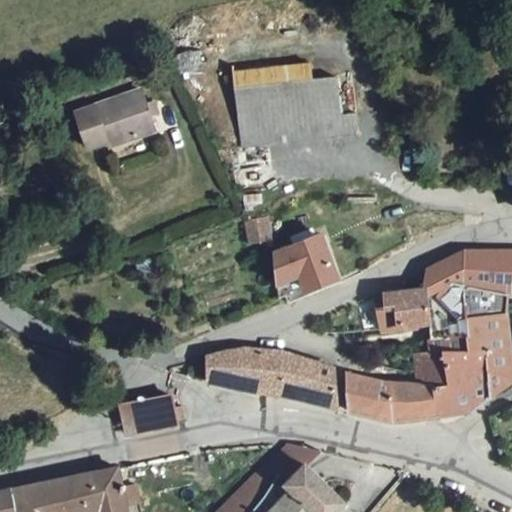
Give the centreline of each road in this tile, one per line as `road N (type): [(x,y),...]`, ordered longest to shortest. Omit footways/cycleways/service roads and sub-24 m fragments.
road 1 (residential): [(146,379),(188,350),(351,287),(452,237),(511,231)]
road 2 (tertiary): [(234,430),(293,423),(439,457),(511,489)]
road 3 (tertiary): [(234,430),(46,469)]
road 4 (residential): [(146,379),(55,343),(0,309)]
road 5 (residential): [(46,469),(88,419),(146,379)]
